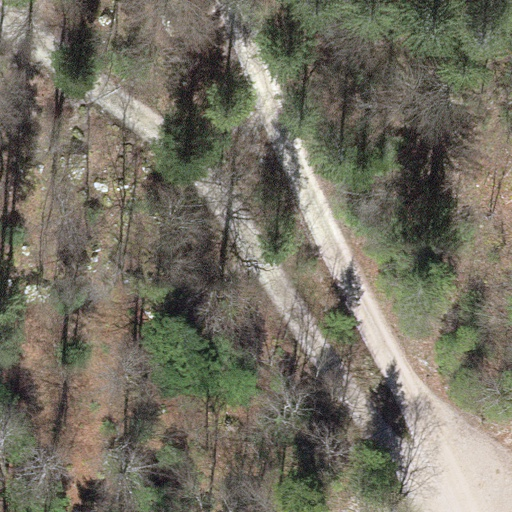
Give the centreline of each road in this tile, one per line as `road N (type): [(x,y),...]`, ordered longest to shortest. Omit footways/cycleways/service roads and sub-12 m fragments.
road 1 (track): [(463,511),(47,62),(0,21)]
road 2 (track): [(470,511),(348,270),(233,0)]
